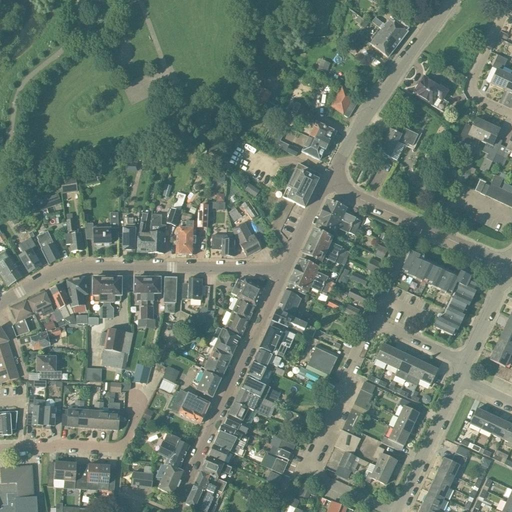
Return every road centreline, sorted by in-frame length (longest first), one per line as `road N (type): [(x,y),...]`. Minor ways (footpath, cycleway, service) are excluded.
road 1 (residential): [(0,306),(76,265),(283,267)]
road 2 (residential): [(177,511),(283,267)]
road 3 (residential): [(395,510),(308,466),(373,322)]
road 4 (tertiary): [(340,183),(338,167),(354,133),(446,0)]
road 5 (tertiary): [(510,266),(340,183)]
road 6 (residential): [(0,449),(120,448),(136,401)]
road 7 (residential): [(395,510),(458,375)]
road 8 (residential): [(511,112),(472,88),(511,0)]
